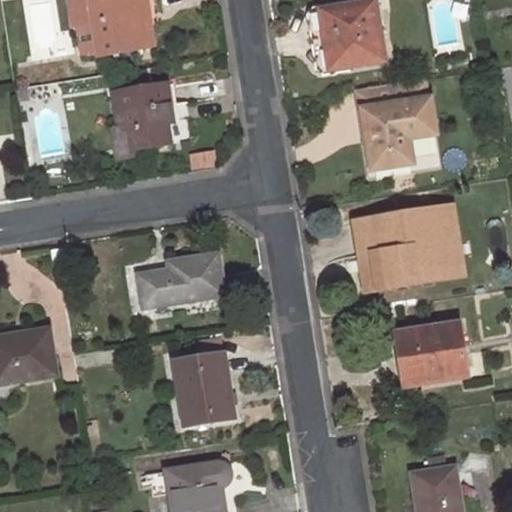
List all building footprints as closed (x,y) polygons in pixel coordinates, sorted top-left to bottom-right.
[(72,0),(76,26),(95,23),(100,53),(153,45),(145,0),(72,0)] [(375,2),(321,11),(331,71),(385,62),(375,2)] [(321,11),(306,13),(316,73),(331,71),(321,11)] [(363,110),(373,174),(414,168),(404,104),(428,100),(424,80),(353,91),(357,111),(363,110)] [(168,85),(114,93),(119,129),(113,130),(118,158),(135,155),(133,148),(171,142),(168,121),(173,120),(168,85)] [(404,104),(414,168),(438,164),(428,100),(404,104)] [(458,240),(453,210),(443,212),(448,242),(458,240)] [(369,291),(440,279),(435,244),(448,242),(443,212),(409,217),(408,214),(358,223),(369,291)] [(453,277),(448,242),(435,244),(440,279),(453,277)] [(70,248),(51,251),(54,271),(73,267),(70,248)] [(170,271),(138,276),(143,310),(227,297),(220,255),(169,263),(170,271)] [(460,323),(398,333),(406,387),(468,378),(460,323)] [(23,341),(0,344),(0,386),(58,377),(50,329),(22,333),(23,341)] [(220,356),(174,363),(185,428),(235,419),(231,393),(226,394),(220,356)] [(431,471),(415,474),(420,511),(422,511),(426,511),(462,511),(455,467),(447,469),(445,458),(429,460),(431,471)] [(221,464),(168,472),(174,511),(223,511),(220,489),(224,488),(228,485),(230,481),(231,476),(230,472),(228,469),(226,467),(221,464)]
